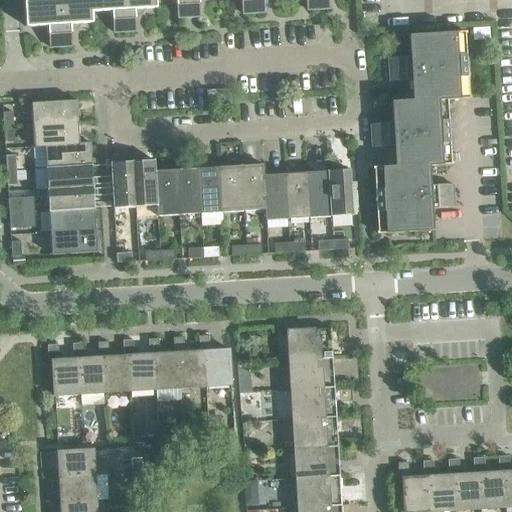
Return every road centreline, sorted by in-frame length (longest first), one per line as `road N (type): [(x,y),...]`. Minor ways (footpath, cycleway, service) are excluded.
road 1 (residential): [(369,285),(25,308),(0,293)]
road 2 (residential): [(116,77),(120,137),(359,123),(355,63)]
road 3 (residential): [(381,438),(498,429),(491,330),(373,338)]
road 4 (residential): [(355,63),(116,77)]
road 5 (residential): [(466,114),(478,286)]
